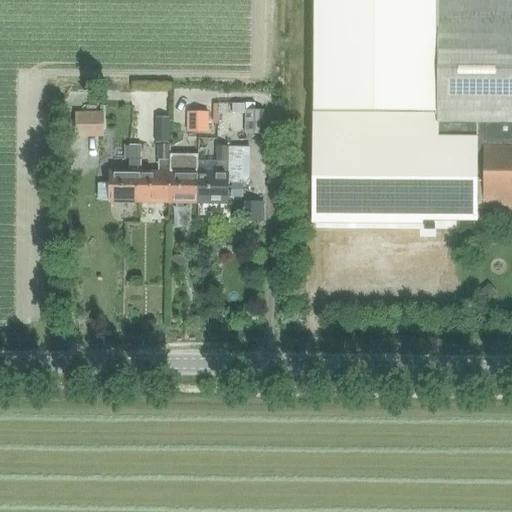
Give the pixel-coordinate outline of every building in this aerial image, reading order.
[(511,0),(310,0),(309,218),(475,220),(475,208),(483,208),(483,209),(511,209),(511,0)] [(262,110),(254,110),(254,104),(245,104),(244,134),(262,134),(262,110)] [(76,113),(76,137),(104,137),(104,113),(76,113)] [(188,113),(189,133),(209,133),(208,113),(188,113)] [(155,115),(155,144),(168,144),(169,115),(155,115)] [(139,173),(140,173),(141,146),(130,146),(129,172),(111,172),(109,172),(109,203),(110,203),(110,202),(139,203),(139,173)] [(168,173),(169,173),(170,147),(159,146),(158,173),(140,173),(139,173),(139,203),(168,203),(168,173)] [(197,173),(199,173),(200,147),(189,147),(188,173),(169,173),(168,173),(168,203),(197,204),(197,173)] [(197,173),(197,204),(225,204),(226,204),(227,161),(226,161),(227,147),(216,147),(216,161),(215,161),(215,174),(199,173),(197,173)] [(176,320),(190,321),(190,307),(176,306),(176,320)]
